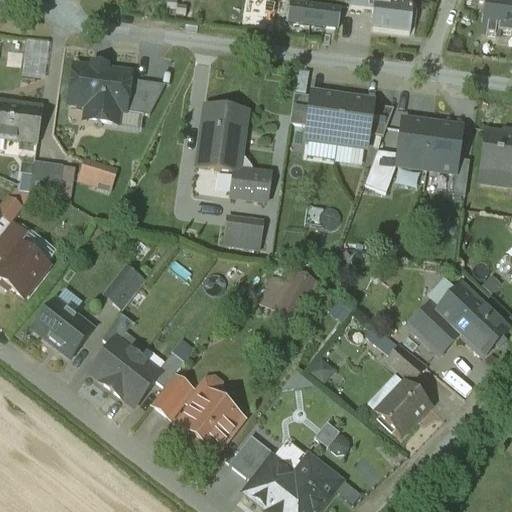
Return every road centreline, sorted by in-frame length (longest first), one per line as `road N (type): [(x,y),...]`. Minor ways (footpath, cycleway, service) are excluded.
road 1 (residential): [(63,0),(69,23),(85,28),(422,76)]
road 2 (residential): [(215,511),(0,345)]
road 3 (residential): [(385,511),(511,381)]
